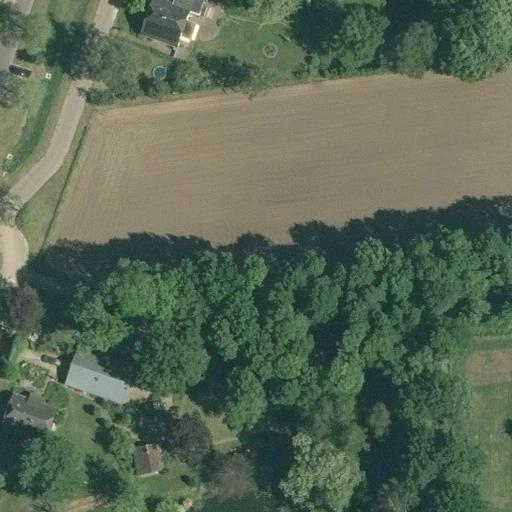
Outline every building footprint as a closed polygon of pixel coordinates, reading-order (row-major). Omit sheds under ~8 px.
[(153,0),(141,36),(177,49),(181,38),(190,41),(195,26),(186,23),(189,13),(199,16),(204,3),(205,4),(206,0),(174,0),(173,5),(158,0),(153,0)] [(127,344),(173,359),(182,331),(136,316),(127,344)] [(108,399),(118,403),(130,368),(122,365),(124,356),(91,345),(89,353),(78,349),(65,386),(108,400),(108,399)] [(134,382),(168,395),(176,374),(141,361),(134,382)] [(3,431),(45,445),(56,411),(15,397),(3,431)] [(133,449),(138,477),(165,472),(161,444),(133,449)]
